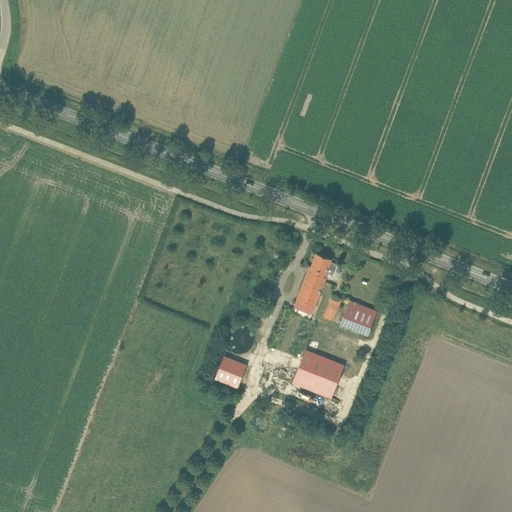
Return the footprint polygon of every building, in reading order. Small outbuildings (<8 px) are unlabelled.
[(292,311),(286,309),(264,364),(284,372),(290,354),(312,363),(320,344),(309,339),(317,321),(312,319),(317,306),(315,305),(328,272),(334,275),(338,263),(331,260),(332,259),(317,253),(312,266),(310,265),(297,298),(292,311)] [(343,298),(333,294),(324,316),(334,320),(343,298)] [(350,300),(341,323),(368,335),(378,311),(350,300)] [(250,326),(248,325),(246,324),(243,323),(240,323),(237,323),(236,323),(234,324),(232,324),(230,325),(229,326),(227,328),(226,330),(225,332),(224,334),(223,337),(224,340),(224,343),(225,346),(226,348),(228,350),(230,351),(232,352),(235,354),(239,354),(243,354),(247,353),(249,351),(251,349),(254,344),(255,342),(255,338),(255,335),(254,332),(252,329),(250,326)] [(224,355),(215,379),(238,388),(247,364),(224,355)]
